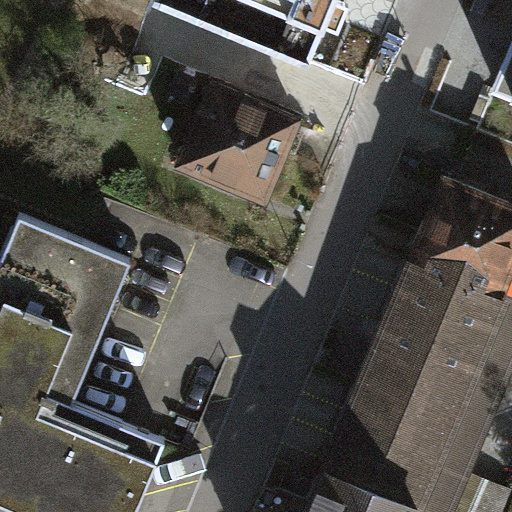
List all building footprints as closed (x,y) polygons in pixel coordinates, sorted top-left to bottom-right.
[(173,0),(171,6),(318,66),(345,0),(173,0)] [(511,7),(482,81),(511,93),(511,7)] [(218,74),(180,165),(272,203),(310,112),(218,74)] [(492,292),(511,243),(511,206),(437,176),(402,258),(491,295),(492,292)] [(0,500),(28,511),(125,511),(157,437),(64,398),(122,257),(11,211),(0,236),(0,500)] [(410,505),(409,507),(420,511),(441,511),(511,340),(511,300),(492,292),(491,295),(402,258),(316,466),(410,505)] [(406,511),(409,507),(410,505),(316,466),(297,511),(406,511)]
